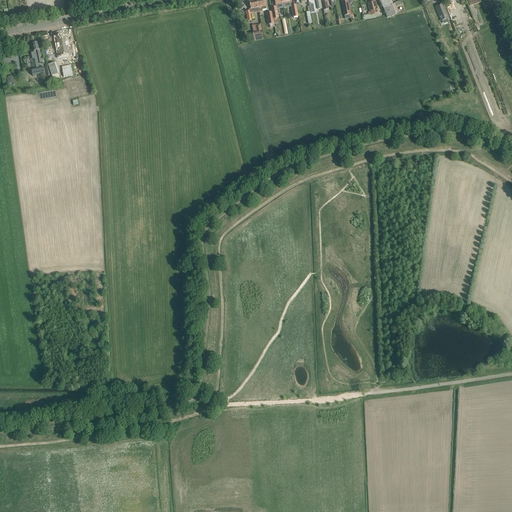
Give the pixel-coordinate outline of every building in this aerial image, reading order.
[(259,12),(257,0),(249,2),(250,9),(249,10),(249,11),(246,12),(248,21),(251,21),(250,13),(255,12),(255,13),(259,12)] [(258,0),(257,0),(259,12),(262,11),(262,10),(267,9),(266,3),(265,3),(264,0),(258,0)] [(347,0),(344,0),(341,1),(344,16),(350,15),(347,0)] [(379,0),(387,18),(399,14),(395,4),(393,5),(390,0),(379,0)] [(379,14),(376,1),(368,3),(371,19),(376,18),(375,14),(379,14)] [(442,4),(435,7),(441,21),(442,20),(447,18),(442,4)] [(257,33),(254,34),(254,38),(262,36),(260,24),(256,25),(257,33)] [(73,54),(73,53),(72,48),(67,49),(65,37),(56,39),(59,56),(73,54)] [(32,44),(31,44),(32,46),(33,48),(33,51),(33,53),(32,54),(33,59),(35,59),(36,64),(37,69),(31,70),(33,76),(45,74),(44,67),(39,68),(38,63),(41,63),(40,58),(38,47),(37,42),(32,43),(32,44)] [(8,76),(7,79),(7,82),(10,84),(13,83),(15,80),(14,77),(11,76),(8,76)]
